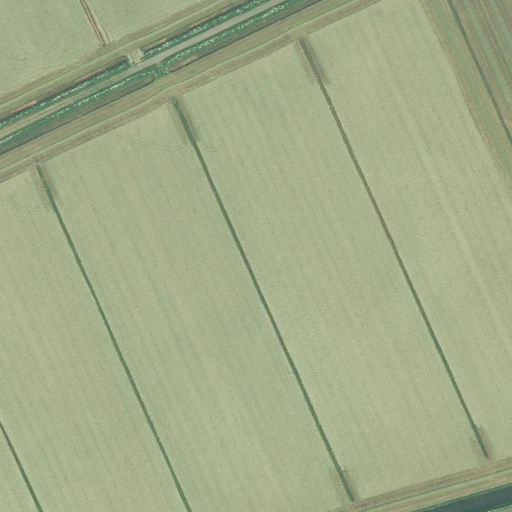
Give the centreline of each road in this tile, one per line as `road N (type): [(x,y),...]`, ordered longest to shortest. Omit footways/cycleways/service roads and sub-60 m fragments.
road 1 (unclassified): [(130,71),(278,0)]
road 2 (track): [(0,134),(130,71)]
